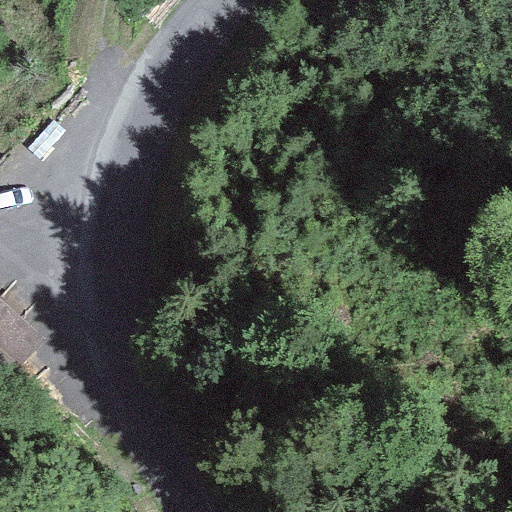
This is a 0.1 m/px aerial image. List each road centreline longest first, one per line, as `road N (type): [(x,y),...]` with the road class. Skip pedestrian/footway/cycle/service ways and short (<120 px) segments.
road 1 (unclassified): [(232,0),(153,120),(123,180),(112,230),(112,281),(127,354),(154,439),(191,511)]
road 2 (track): [(123,180),(116,0)]
